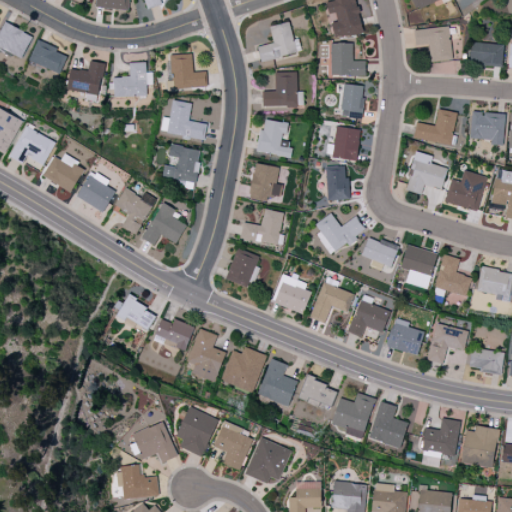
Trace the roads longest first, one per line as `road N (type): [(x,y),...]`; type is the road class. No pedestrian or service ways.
road 1 (tertiary): [(190,294),(412,384),(511,403)]
road 2 (tertiary): [(190,294),(214,226),(236,102),(210,0)]
road 3 (residential): [(18,0),(112,39),(167,31),(251,0)]
road 4 (tertiary): [(0,181),(190,294)]
road 5 (residential): [(379,189),(395,60),(384,0)]
road 6 (residential): [(379,189),(385,207),(401,218),(511,247)]
